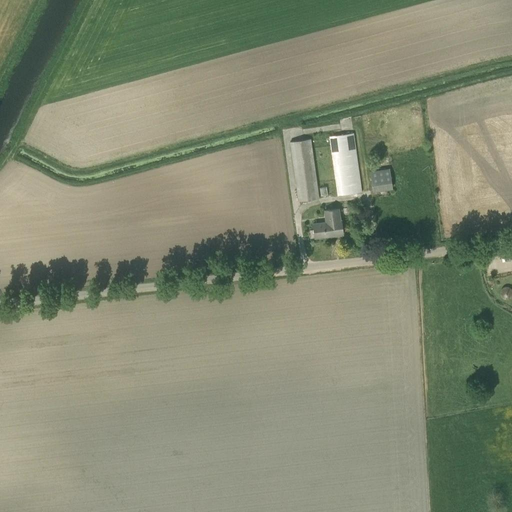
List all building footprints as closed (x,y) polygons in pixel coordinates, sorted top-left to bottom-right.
[(329,136),(337,196),(362,192),(353,133),(329,136)] [(290,142),(298,201),(319,198),(311,139),(290,142)] [(389,169),(370,171),(372,191),(392,189),(389,169)] [(318,188),(320,196),(328,195),(326,186),(318,188)] [(313,223),(315,238),(336,235),(336,236),(343,235),(341,220),(340,221),(339,208),(324,210),(326,222),(313,223)]
